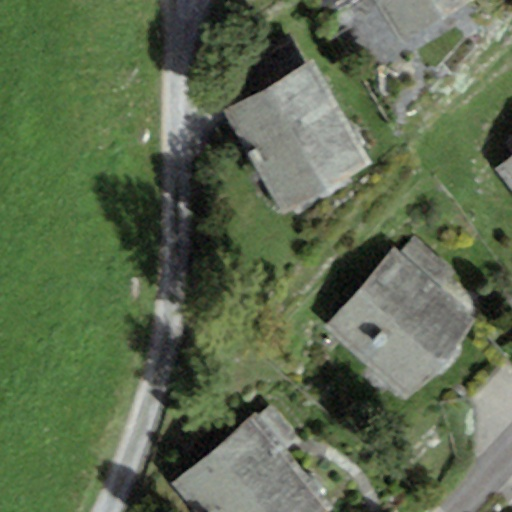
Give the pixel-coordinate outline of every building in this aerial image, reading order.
[(476,0),(372,0),(398,43),(476,0)] [(372,166),(311,61),(223,112),(284,217),(372,166)] [(511,154),(494,169),(511,191),(511,154)] [(397,250),(325,330),(405,401),(477,320),(439,287),(453,271),(416,239),(402,254),(397,250)] [(272,404),(172,484),(194,511),(333,511),(283,450),(299,437),(272,404)]
